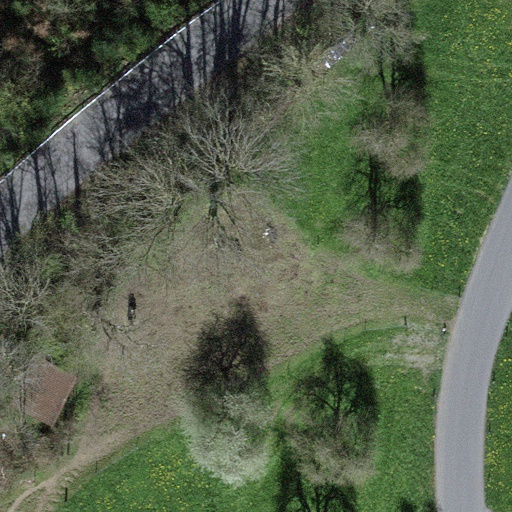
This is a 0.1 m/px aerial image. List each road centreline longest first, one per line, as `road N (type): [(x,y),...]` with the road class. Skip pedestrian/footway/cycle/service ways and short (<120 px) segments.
road 1 (unclassified): [(0,222),(73,147),(268,0)]
road 2 (unclassified): [(511,235),(468,368),(461,511)]
